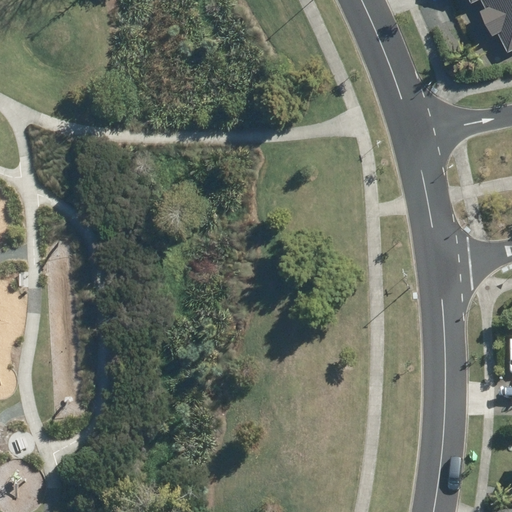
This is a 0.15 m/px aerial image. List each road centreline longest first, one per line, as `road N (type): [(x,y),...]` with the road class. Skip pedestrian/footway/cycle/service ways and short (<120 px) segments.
road 1 (tertiary): [(441,267),(446,376),(433,511)]
road 2 (tertiary): [(364,0),(413,133)]
road 3 (tertiary): [(413,133),(441,267)]
